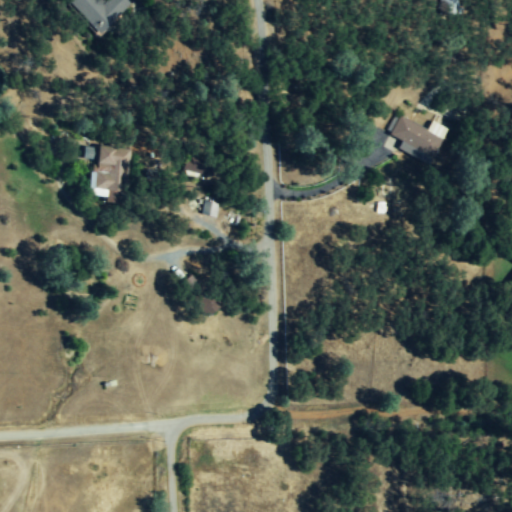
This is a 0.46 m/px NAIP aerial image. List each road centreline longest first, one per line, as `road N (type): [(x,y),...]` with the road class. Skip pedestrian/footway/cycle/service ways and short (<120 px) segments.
road 1 (residential): [(259,0),(269,415)]
road 2 (residential): [(269,415),(167,423),(168,511)]
